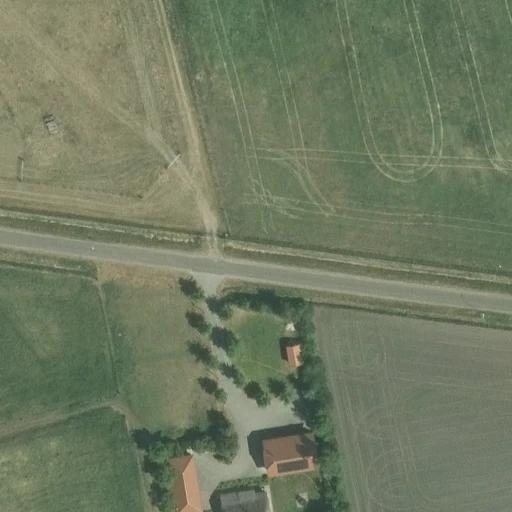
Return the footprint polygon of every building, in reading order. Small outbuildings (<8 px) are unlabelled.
[(93,16),(74,20),(78,40),(97,36),(93,16)] [(299,344),(289,345),(291,354),(288,354),(290,364),(302,362),(299,344)] [(267,467),(316,459),(313,443),(312,434),(263,442),(267,467)] [(171,483),(174,499),(198,495),(195,479),(171,483)] [(268,511),(264,489),(253,492),(252,488),(220,495),(223,511),(268,511)]
